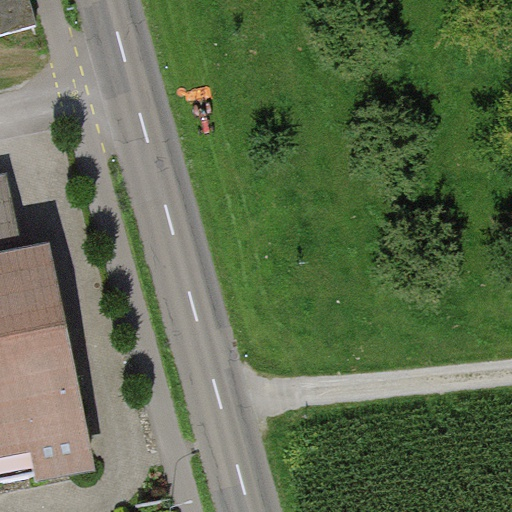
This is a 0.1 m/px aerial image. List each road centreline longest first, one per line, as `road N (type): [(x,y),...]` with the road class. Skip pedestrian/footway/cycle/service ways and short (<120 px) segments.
road 1 (tertiary): [(108,0),(250,511)]
road 2 (track): [(221,405),(511,376)]
road 3 (track): [(0,106),(130,79)]
